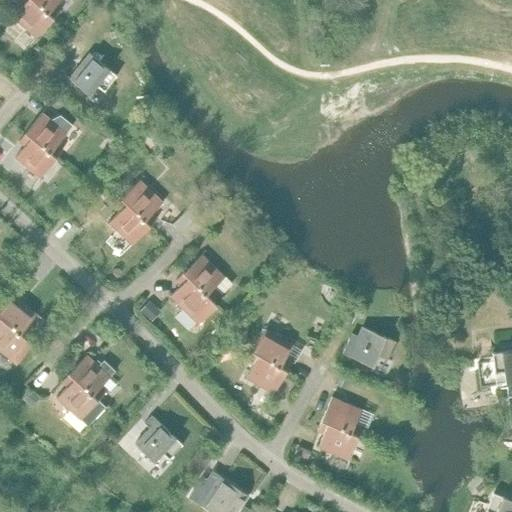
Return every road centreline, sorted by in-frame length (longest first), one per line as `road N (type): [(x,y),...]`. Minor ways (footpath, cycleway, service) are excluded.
road 1 (residential): [(267,465),(113,309)]
road 2 (residential): [(101,298),(0,202)]
